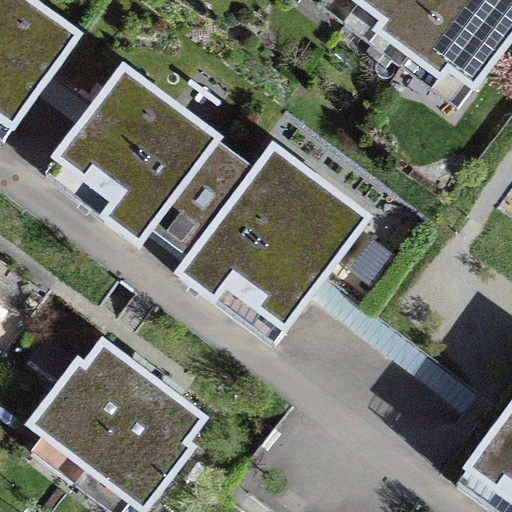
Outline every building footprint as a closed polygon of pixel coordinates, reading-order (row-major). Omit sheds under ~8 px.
[(0,0),(0,141),(18,154),(89,54),(12,0),(0,0)] [(361,0),(334,0),(351,13),(361,0)] [(361,0),(351,13),(412,63),(462,0),(361,0)] [(511,3),(507,0),(462,0),(412,63),(471,111),(511,60),(511,3)] [(375,238),(273,163),(255,189),(222,165),(226,159),(118,79),(40,186),(79,214),(90,198),(124,223),(107,247),(141,272),(188,208),(222,233),(176,296),(218,327),(232,308),(291,351),(375,238)] [(26,436),(82,477),(151,384),(107,352),(88,378),(76,369),(26,436)] [(154,511),(214,431),(151,384),(82,477),(130,511),(154,511)] [(511,511),(511,423),(459,498),(478,511),(511,511)]
